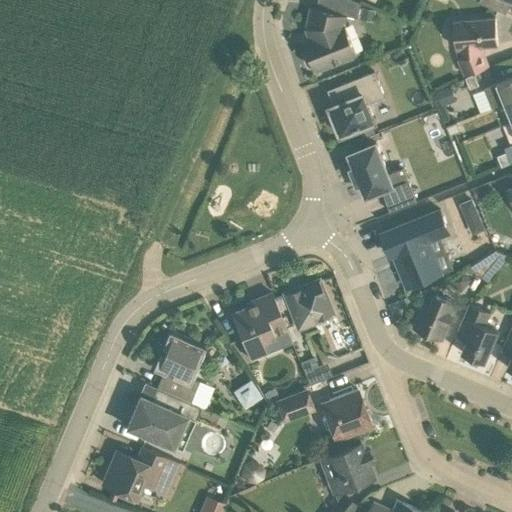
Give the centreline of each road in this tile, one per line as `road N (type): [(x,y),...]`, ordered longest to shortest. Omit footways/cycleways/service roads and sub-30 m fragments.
road 1 (residential): [(263,0),(256,18),(314,181),(304,239)]
road 2 (residential): [(45,511),(142,302)]
road 3 (residential): [(511,499),(445,476),(419,454),(393,357)]
road 4 (residential): [(142,302),(304,239)]
road 5 (residential): [(304,239),(320,241),(339,259),(393,357)]
road 6 (residential): [(393,357),(511,410)]
